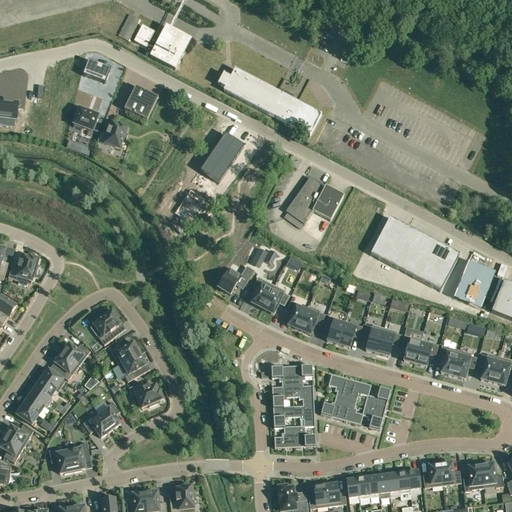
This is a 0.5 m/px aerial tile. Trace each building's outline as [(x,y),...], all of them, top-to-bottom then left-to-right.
[(154,33),(142,27),(134,43),(146,49),(154,33)] [(175,71),(191,41),(166,28),(150,58),(175,71)] [(88,62),(82,77),(105,85),(110,70),(88,62)] [(223,92),(306,136),(310,138),(321,115),(321,116),(292,101),(280,94),(277,93),(235,71),(236,70),(235,70),(230,79),(224,75),(224,74),(218,86),(225,90),(223,92)] [(76,95),(77,92),(81,75),(66,72),(62,92),(76,95)] [(146,122),(157,102),(158,99),(143,92),(143,93),(136,90),(136,89),(135,88),(124,111),(146,122)] [(0,118),(16,120),(18,103),(0,101),(0,118)] [(157,102),(146,122),(146,124),(168,135),(179,113),(157,102)] [(37,119),(36,128),(59,130),(60,123),(62,123),(64,114),(61,113),(62,107),(53,106),(53,107),(46,107),(45,114),(44,114),(43,120),(37,119)] [(80,110),(73,128),(82,131),(83,129),(92,132),(92,131),(97,133),(102,122),(97,120),(98,117),(93,115),(85,112),(84,112),(80,110)] [(202,122),(181,152),(202,165),(222,136),(221,135),(220,136),(218,135),(212,131),(212,130),(210,129),(210,130),(208,129),(208,128),(207,128),(204,126),(204,125),(203,126),(201,125),(203,123),(202,122)] [(109,131),(107,134),(107,136),(101,133),(97,142),(119,151),(122,143),(124,144),(127,136),(125,135),(128,129),(119,126),(119,127),(112,124),(110,131),(109,131)] [(225,136),(200,173),(218,185),(242,151),(244,148),(243,148),(241,151),(233,145),(235,143),(234,143),(226,138),(226,137),(226,136),(225,136)] [(66,148),(66,149),(88,158),(91,150),(69,142),(69,143),(66,148)] [(159,152),(147,145),(137,163),(149,170),(159,152)] [(153,189),(152,190),(153,191),(153,190),(158,193),(166,199),(172,190),(173,189),(179,193),(188,179),(183,175),(183,174),(170,165),(171,164),(170,163),(169,164),(165,172),(163,171),(164,172),(161,175),(160,175),(160,176),(161,177),(153,189)] [(289,209),(286,213),(304,226),(313,214),(318,216),(325,220),(330,222),(344,197),(339,194),(331,190),(325,187),(324,190),(310,180),(299,195),(300,195),(299,197),(298,198),(298,197),(289,209)] [(179,208),(175,215),(178,217),(183,221),(187,215),(192,218),(193,218),(204,201),(196,195),(190,191),(189,193),(190,193),(186,198),(184,201),(181,206),(179,208)] [(390,219),(370,256),(440,293),(460,256),(390,219)] [(0,248),(0,280),(3,282),(8,264),(2,262),(5,250),(0,248)] [(270,252),(265,263),(270,266),(276,255),(270,252)] [(20,264),(19,264),(18,269),(12,267),(8,280),(19,283),(18,285),(27,288),(27,286),(31,287),(34,276),(36,276),(39,268),(37,267),(38,261),(30,258),(30,259),(23,257),(21,264),(20,264)] [(259,269),(263,262),(256,258),(252,265),(259,269)] [(291,258),(286,267),(292,270),(296,261),(291,258)] [(468,262),(453,300),(480,311),(496,273),(468,262)] [(237,284),(244,289),(254,272),(247,268),(241,277),(230,270),(218,289),(230,296),(236,287),(237,284)] [(251,305),(262,311),(274,287),(258,279),(252,290),(255,291),(252,297),(254,299),(251,305)] [(511,285),(503,282),(491,313),(511,321),(511,285)] [(274,287),(262,311),(273,316),(279,306),(284,308),(289,298),(284,295),(285,293),(274,287)] [(0,319),(5,323),(8,318),(9,318),(17,306),(1,296),(0,297),(0,319)] [(408,305),(392,300),(389,309),(406,314),(408,305)] [(287,327),(299,332),(308,310),(307,310),(291,303),(286,314),(292,316),(287,327)] [(308,307),(307,310),(308,310),(299,332),(310,337),(315,326),(320,328),(325,317),(319,315),(320,312),(308,307)] [(115,330),(120,326),(116,320),(117,319),(112,312),(107,316),(105,314),(98,320),(99,321),(90,328),(104,347),(114,340),(111,334),(115,331),(115,330)] [(338,346),(345,323),(328,318),(324,329),(330,331),(327,343),(338,346)] [(345,323),(338,346),(349,350),(353,338),(359,340),(362,329),(345,323)] [(466,334),(474,336),(477,327),(469,325),(466,334)] [(377,355),(384,330),(372,327),(372,329),(366,327),(363,339),(369,341),(366,352),(377,355)] [(395,333),(384,330),(377,355),(389,358),(392,347),(398,348),(401,337),(395,335),(395,333)] [(495,333),(487,331),(485,337),(494,339),(495,333)] [(403,362),(415,365),(421,342),(404,338),(401,349),(406,351),(403,362)] [(438,347),(421,342),(415,365),(426,369),(429,357),(435,359),(438,347)] [(113,356),(119,367),(141,355),(136,347),(135,348),(133,344),(123,350),(119,344),(109,351),(112,357),(113,356)] [(62,355),(79,368),(90,353),(80,346),(76,351),(69,345),(62,355)] [(440,374),(453,378),(459,352),(442,347),(438,359),(442,360),(440,367),(442,368),(440,374)] [(472,356),(459,352),(453,378),(465,381),(468,369),(474,371),(477,359),(471,358),(472,356)] [(79,368),(62,355),(54,364),(62,370),(58,375),(68,383),(79,368)] [(145,362),(141,355),(119,367),(125,378),(128,384),(139,378),(135,372),(146,366),(144,363),(145,362)] [(480,381),(492,384),(499,359),(487,356),(487,358),(481,356),(478,368),(484,369),(480,381)] [(499,359),(492,384),(505,388),(508,376),(511,377),(511,364),(511,365),(511,362),(499,359)] [(312,368),(291,369),(292,389),(303,388),(303,383),(305,383),(305,379),(312,379),(312,368)] [(282,389),(292,389),(291,369),(271,370),(271,381),(272,381),(279,381),(279,384),(282,384),(282,389)] [(48,371),(42,380),(41,380),(56,391),(59,393),(65,383),(48,371)] [(335,399),(346,402),(351,382),(331,377),(328,388),(336,390),(335,393),(337,393),(335,399)] [(41,380),(37,386),(35,389),(50,399),(56,391),(41,380)] [(371,387),(351,382),(346,402),(356,405),(358,399),(360,400),(361,396),(367,398),(368,397),(371,387)] [(148,388),(144,390),(142,384),(128,390),(132,397),(135,396),(141,410),(148,407),(149,409),(158,405),(157,403),(163,401),(159,393),(158,393),(155,386),(149,389),(148,388)] [(292,389),(293,400),(299,400),(299,402),(302,402),(303,408),(303,409),(314,409),(313,388),(312,388),(303,388),(292,389)] [(35,389),(33,392),(29,398),(44,408),(50,399),(35,389)] [(292,389),(282,389),(273,390),(272,390),(273,410),(284,410),(284,409),(284,403),(287,403),(287,400),(293,400),(292,389)] [(390,393),(379,390),(377,397),(373,396),(373,398),(368,397),(367,398),(365,407),(385,412),(390,393)] [(29,398),(29,399),(23,407),(38,417),(44,408),(29,398)] [(346,402),(335,399),(334,405),(332,404),(331,407),(323,405),(320,416),(340,422),(346,402)] [(340,422),(360,427),(363,417),(362,416),(356,414),(357,411),(354,410),(356,405),(346,402),(340,422)] [(112,404),(98,415),(111,432),(120,425),(115,418),(120,414),(112,404)] [(38,417),(23,407),(17,416),(32,427),(38,417)] [(362,416),(363,417),(368,419),(367,421),(371,422),(369,429),(379,432),(385,412),(365,407),(362,416)] [(303,408),(293,409),(294,420),(299,420),(300,422),(303,422),(303,428),(305,428),(305,429),(314,429),(315,429),(314,409),(303,409),(303,408)] [(274,431),(284,430),(284,429),(285,429),(284,423),(288,423),(288,420),(294,420),(293,409),(284,409),(284,410),(273,410),(274,431)] [(101,439),(111,432),(98,415),(83,426),(90,436),(95,432),(101,439)] [(11,428),(5,438),(24,449),(33,434),(22,427),(19,433),(11,428)] [(305,428),(303,428),(294,429),(295,450),(316,449),(315,438),(314,438),(307,438),(307,435),(305,435),(305,429),(305,428)] [(284,429),(284,430),(284,436),(281,436),(282,439),(275,440),(275,439),(274,440),(274,451),(295,450),(294,429),(285,429),(284,429)] [(24,449),(5,438),(0,446),(0,449),(7,453),(4,459),(14,465),(24,449)] [(80,447),(68,450),(73,474),(81,472),(81,471),(85,470),(83,458),(89,457),(87,445),(80,446),(80,447)] [(73,474),(68,450),(66,450),(55,452),(55,451),(49,453),(51,465),(58,464),(60,476),(64,475),(64,476),(73,474)] [(443,488),(461,485),(459,473),(453,474),(452,464),(440,466),(443,488)] [(493,465),(480,467),(483,490),(495,489),(496,490),(503,489),(502,476),(495,477),(493,465)] [(4,486),(8,486),(11,468),(0,466),(0,486),(4,487),(4,486)] [(440,466),(428,467),(429,477),(423,478),(424,490),(443,488),(440,466)] [(471,492),(483,490),(480,467),(467,469),(469,481),(463,481),(464,494),(471,493),(471,492)] [(418,473),(407,474),(410,494),(409,494),(410,497),(421,495),(418,473)] [(407,474),(397,475),(400,496),(409,494),(410,494),(407,474)] [(389,499),(401,498),(400,496),(397,475),(387,477),(389,495),(389,499)] [(380,496),(389,495),(387,477),(377,478),(379,496),(380,496)] [(377,478),(367,479),(369,500),(380,498),(380,496),(379,496),(377,478)] [(367,479),(357,481),(359,499),(358,499),(359,501),(369,500),(367,479)] [(359,499),(357,481),(346,482),(348,500),(358,499),(359,499)] [(325,487),(328,509),(346,507),(344,494),(338,495),(337,486),(325,487)] [(176,503),(170,504),(170,511),(194,511),(193,503),(195,502),(194,494),(192,494),(192,487),(183,488),(183,489),(176,490),(177,497),(175,497),(176,503)] [(307,511),(306,502),(295,503),(294,495),(293,489),(287,490),(287,487),(278,489),(279,496),(277,496),(279,505),(280,504),(281,511),(280,511),(307,511)] [(310,511),(328,509),(325,487),(313,489),(314,498),(308,499),(310,511)] [(132,496),(133,504),(133,508),(127,509),(126,511),(146,511),(145,494),(145,493),(136,494),(136,495),(132,496)] [(157,493),(145,494),(146,511),(166,511),(166,504),(159,505),(157,493)] [(102,511),(116,511),(114,498),(107,499),(108,501),(101,502),(102,511)]
